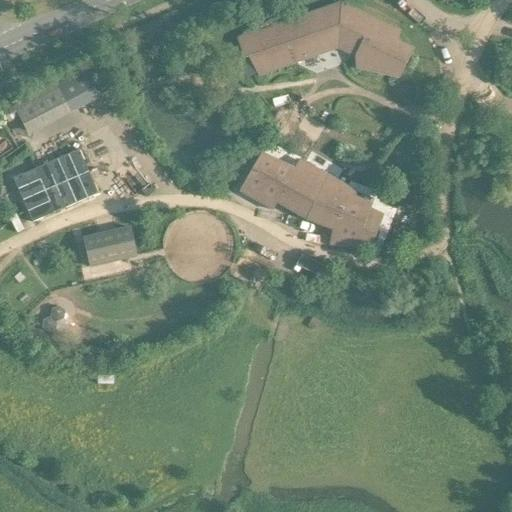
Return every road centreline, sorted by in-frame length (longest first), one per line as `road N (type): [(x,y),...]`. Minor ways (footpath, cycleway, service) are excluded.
road 1 (residential): [(468,74),(452,129),(445,230),(414,261),(391,266),(323,256),(202,201),(117,205),(0,248)]
road 2 (tertiary): [(0,48),(112,0)]
